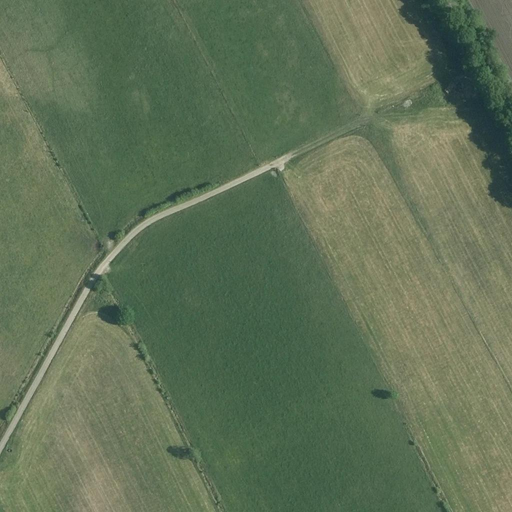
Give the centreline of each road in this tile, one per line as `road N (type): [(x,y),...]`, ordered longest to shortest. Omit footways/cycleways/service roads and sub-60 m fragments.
road 1 (track): [(0,451),(101,268),(124,242),(146,222),(364,119)]
road 2 (track): [(511,117),(450,0)]
